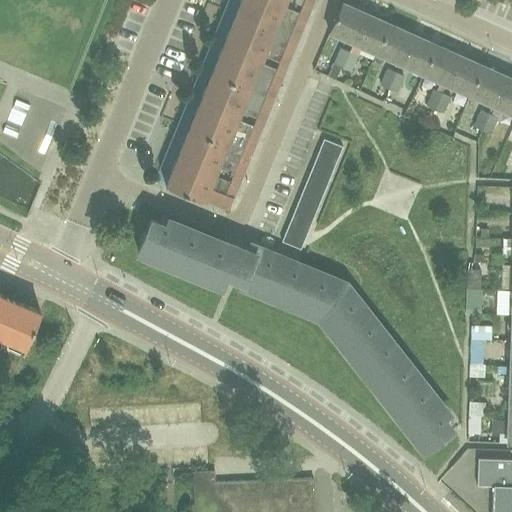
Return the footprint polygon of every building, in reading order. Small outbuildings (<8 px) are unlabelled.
[(240,0),(165,184),(229,210),(239,186),(213,175),(216,168),(242,178),(262,129),(236,119),(240,111),(265,121),(285,73),(259,63),(262,55),(288,65),(308,17),(282,7),(285,0),(288,0),(311,9),(314,0),(240,0)] [(353,43),(366,13),(342,3),(329,33),(353,43)] [(366,13),(353,43),(376,53),(389,24),(366,13)] [(389,24),(376,53),(399,64),(413,34),(389,24)] [(413,34),(399,64),(423,74),(436,45),(413,34)] [(436,45),(423,74),(446,85),(459,55),(436,45)] [(334,64),(342,68),(350,52),(341,48),(334,64)] [(358,56),(350,52),(342,68),(351,72),(358,56)] [(459,55),(446,85),(470,95),(483,66),(459,55)] [(483,66),(470,95),(493,106),(506,76),(483,66)] [(381,85),(389,89),(396,73),(388,69),(381,85)] [(405,77),(396,73),(389,89),(398,93),(405,77)] [(511,78),(506,76),(493,106),(511,114),(511,78)] [(427,106),(435,110),(443,94),(434,90),(427,106)] [(451,97),(443,94),(435,110),(444,114),(451,97)] [(31,142),(40,109),(25,105),(15,137),(31,142)] [(474,128),(482,131),(489,115),(481,112),(474,128)] [(497,119),(489,115),(482,131),(490,135),(497,119)] [(282,241),(300,249),(301,249),(343,146),(324,139),(282,241)] [(180,262),(178,268),(207,280),(209,274),(221,279),(219,284),(220,285),(225,273),(243,280),(241,285),(242,286),(245,280),(256,285),(254,291),(283,303),(285,297),(309,307),(307,313),(319,317),(327,327),(331,324),(348,344),(343,348),(362,373),(367,369),(383,390),(378,393),(398,418),(402,414),(419,435),(414,439),(424,452),(452,431),(442,418),(341,289),(248,251),(235,245),(234,246),(232,252),(165,225),(157,222),(151,219),(138,251),(154,258),(156,252),(180,262)] [(468,270),(467,291),(481,290),(482,271),(468,270)] [(0,293),(0,335),(8,339),(6,344),(23,351),(40,311),(0,293)] [(501,343),(499,327),(481,329),(482,345),(501,343)] [(486,365),(470,364),(470,377),(486,377),(486,365)] [(478,403),(478,423),(494,424),(494,404),(478,403)] [(511,511),(511,458),(479,458),(478,485),(495,485),(493,511),(511,511)] [(193,471),(193,505),(191,505),(190,511),(315,511),(314,478),(215,482),(215,470),(205,466),(193,471)]
